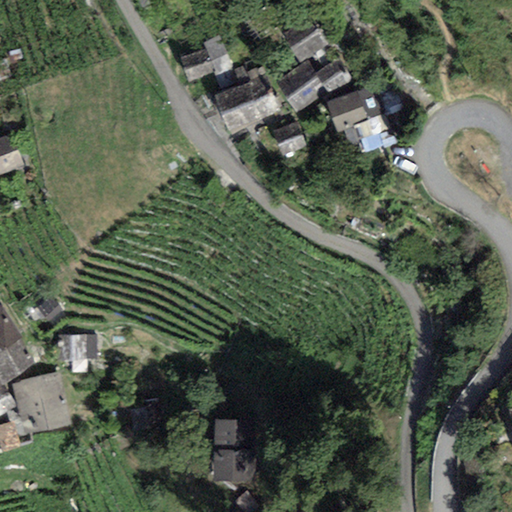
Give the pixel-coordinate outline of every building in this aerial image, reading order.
[(154,0),(138,0),(143,8),(155,2),(154,0)] [(325,40),(307,17),(284,35),(301,57),(325,40)] [(210,47),(182,56),(190,82),(218,73),(210,47)] [(316,74),(304,59),(275,81),(298,111),(347,74),(336,59),(316,74)] [(266,72),(219,95),(236,131),(283,109),(266,72)] [(373,85),(328,100),(337,129),(383,114),(373,85)] [(298,121),(273,129),(281,153),(306,145),(298,121)] [(10,133),(0,136),(0,172),(22,164),(10,133)] [(53,296),(39,306),(49,320),(64,310),(53,296)] [(0,300),(0,299),(0,379),(2,382),(34,366),(0,300)] [(96,333),(58,334),(59,358),(97,356),(96,333)] [(57,371),(12,383),(25,432),(70,420),(57,371)] [(0,414),(13,406),(0,384),(0,414)] [(255,420),(217,419),(217,479),(255,479),(255,420)] [(0,425),(0,427),(4,446),(19,443),(14,422),(0,425)]
